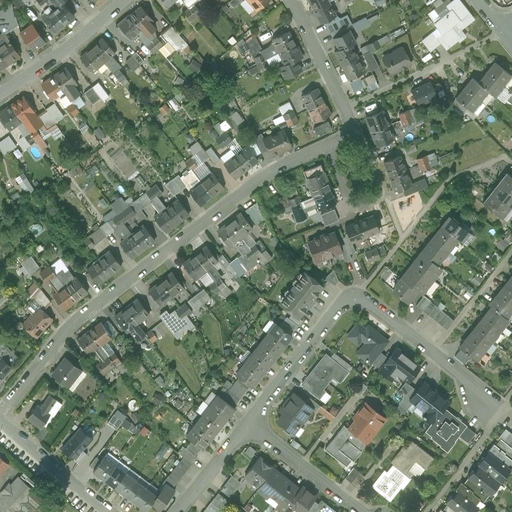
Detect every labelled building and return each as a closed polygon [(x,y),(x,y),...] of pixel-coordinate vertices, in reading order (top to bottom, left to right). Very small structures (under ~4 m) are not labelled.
[(74,16),(61,1),(62,0),(51,0),(57,7),(53,11),(64,24),(74,16)] [(181,0),(189,8),(193,4),(192,3),(196,0),(181,0)] [(247,0),(256,10),(268,0),(247,0)] [(327,0),(308,0),(314,9),(329,2),(327,0)] [(448,0),(445,0),(433,10),(438,15),(448,7),(447,6),(451,3),(448,0)] [(455,0),(451,3),(447,6),(448,7),(452,11),(434,25),(444,36),(439,41),(445,49),(457,40),(458,41),(465,36),(460,29),(473,19),(457,0),(455,0)] [(329,2),(314,9),(321,23),(325,21),(326,23),(334,20),(332,17),(335,15),(329,2)] [(200,13),(193,4),(189,8),(196,17),(200,13)] [(152,20),(140,6),(129,15),(141,29),(150,40),(158,49),(163,45),(163,44),(164,42),(159,36),(157,37),(156,36),(154,28),(149,23),(152,20)] [(12,7),(4,12),(3,10),(0,12),(0,29),(2,32),(5,32),(17,24),(12,7)] [(196,17),(189,8),(184,12),(192,20),(196,17)] [(64,24),(53,11),(47,16),(45,13),(41,17),(54,33),(64,24)] [(141,29),(129,15),(118,25),(130,39),(137,32),(141,29)] [(346,16),(339,23),(342,29),(347,26),(351,24),(346,16)] [(364,17),(352,24),(355,31),(368,24),(364,17)] [(339,23),(328,29),(331,34),(342,29),(339,23)] [(44,42),(32,25),(20,33),(33,50),(44,42)] [(187,45),(171,26),(161,34),(175,50),(179,47),(182,50),(187,45)] [(342,29),(331,34),(333,39),(349,31),(347,26),(342,29)] [(150,40),(141,29),(137,32),(140,35),(138,36),(145,45),(150,40)] [(275,44),(262,51),(263,53),(266,59),(279,53),(295,44),(289,31),(272,39),(275,44)] [(349,31),(333,39),(339,50),(334,52),(341,66),(342,66),(358,57),(351,44),(355,42),(349,31)] [(9,42),(4,35),(1,34),(0,35),(0,57),(6,65),(19,56),(10,44),(11,43),(10,42),(9,42)] [(430,34),(421,41),(430,52),(439,45),(430,34)] [(254,36),(245,43),(249,50),(258,43),(254,36)] [(386,36),(360,49),(363,55),(370,51),(389,41),(386,36)] [(114,53),(102,39),(91,49),(103,63),(113,73),(117,69),(118,70),(120,67),(111,56),(114,53)] [(158,49),(150,40),(145,45),(153,53),(155,51),(158,49)] [(245,43),(238,47),(243,54),(249,50),(245,43)] [(295,44),(279,53),(285,65),(280,67),(285,78),(301,70),(296,60),(302,57),(295,44)] [(260,45),(250,52),(254,58),(263,53),(262,51),(260,45)] [(401,48),(394,52),(393,53),(389,55),(388,55),(384,57),(383,58),(384,59),(383,59),(385,64),(386,64),(387,65),(386,67),(390,73),(391,74),(392,73),(393,73),(398,71),(398,70),(400,69),(406,67),(405,66),(409,64),(410,63),(408,63),(406,58),(407,57),(402,48),(401,48)] [(103,63),(91,49),(81,58),(93,72),(103,63)] [(158,49),(155,51),(160,58),(163,55),(158,49)] [(370,51),(363,55),(371,71),(379,67),(370,51)] [(143,61),(136,52),(131,56),(139,65),(143,61)] [(263,53),(254,58),(257,64),(266,59),(263,53)] [(131,56),(125,61),(133,70),(139,65),(131,56)] [(358,57),(342,66),(348,78),(354,76),(356,79),(363,76),(361,72),(364,70),(358,57)] [(251,59),(244,63),(247,68),(254,64),(251,59)] [(266,59),(257,64),(259,69),(269,64),(266,59)] [(511,75),(495,62),(486,73),(502,86),(511,75)] [(66,68),(54,77),(64,92),(72,103),(80,98),(73,87),(76,84),(66,68)] [(118,70),(117,69),(113,73),(120,82),(125,78),(118,70)] [(120,82),(113,73),(108,77),(116,85),(120,82)] [(486,73),(478,83),(488,91),(494,96),(502,86),(486,73)] [(372,75),(361,80),(364,87),(376,81),(372,75)] [(54,77),(42,85),(52,100),(64,92),(54,77)] [(478,83),(472,78),(464,88),(480,101),(488,91),(478,83)] [(105,92),(97,82),(91,86),(99,97),(105,92)] [(430,83),(412,91),(418,105),(436,97),(431,86),(430,83)] [(431,86),(436,97),(436,99),(446,95),(441,86),(438,83),(431,86)] [(91,87),(83,93),(92,104),(100,98),(91,87)] [(480,101),(464,88),(455,99),(467,108),(472,111),(480,101)] [(318,89),(301,97),(307,110),(324,101),(318,89)] [(33,113),(23,98),(11,106),(21,121),(29,133),(34,129),(35,129),(41,124),(42,124),(37,117),(34,113),(33,113)] [(467,108),(455,99),(451,103),(463,113),(467,108)] [(324,101),(307,110),(314,123),(331,114),(324,101)] [(72,103),(67,106),(73,115),(78,112),(72,103)] [(62,117),(54,105),(46,110),(54,123),(62,117)] [(21,121),(11,106),(0,113),(0,115),(9,129),(16,124),(21,121)] [(417,107),(408,110),(411,116),(416,114),(420,113),(417,107)] [(46,110),(37,117),(42,124),(41,124),(46,132),(56,125),(54,123),(46,110)] [(285,113),(283,114),(286,120),(295,116),(292,110),(285,113)] [(382,111),(378,112),(378,110),(368,113),(369,116),(366,117),(371,132),(372,132),(388,125),(382,111)] [(408,110),(398,114),(400,120),(411,116),(408,110)] [(416,114),(411,116),(413,122),(414,125),(420,123),(416,114)] [(237,125),(230,116),(226,119),(233,128),(237,125)] [(295,116),(286,120),(288,125),(298,121),(295,116)] [(411,116),(400,120),(403,126),(413,122),(411,116)] [(29,133),(21,121),(16,124),(24,136),(29,133)] [(328,121),(313,128),(316,135),(331,128),(328,121)] [(413,122),(403,126),(405,132),(415,128),(414,125),(413,122)] [(388,125),(372,132),(377,145),(393,139),(388,125)] [(216,139),(220,136),(213,127),(208,131),(214,140),(216,139)] [(41,138),(35,129),(34,129),(29,133),(35,141),(41,138)] [(264,139),(263,139),(268,150),(270,156),(290,147),(286,137),(284,138),(281,131),(264,139)] [(232,140),(226,132),(220,136),(227,144),(232,140)] [(35,141),(29,133),(24,136),(30,145),(35,141)] [(261,133),(253,137),(261,153),(268,150),(263,139),(264,139),(261,133)] [(227,144),(220,136),(216,139),(222,148),(227,144)] [(15,147),(8,137),(3,140),(10,150),(15,147)] [(46,146),(41,138),(35,141),(41,149),(46,146)] [(10,150),(3,140),(0,142),(0,149),(3,155),(10,150)] [(197,142),(187,149),(193,156),(195,155),(202,163),(203,162),(209,157),(197,142)] [(414,144),(404,148),(406,154),(416,150),(414,144)] [(247,146),(235,155),(246,169),(257,160),(247,146)] [(215,165),(223,159),(215,149),(208,155),(215,165)] [(246,169),(235,155),(225,164),(235,177),(246,169)] [(427,155),(416,159),(419,165),(429,161),(427,155)] [(400,156),(384,162),(390,177),(405,170),(400,156)] [(198,166),(191,158),(186,162),(191,169),(192,171),(198,166)] [(436,158),(429,161),(431,166),(438,163),(436,158)] [(429,161),(419,165),(421,171),(431,167),(431,166),(429,161)] [(192,171),(200,181),(211,173),(203,162),(202,163),(198,166),(192,171)] [(330,190),(320,164),(303,171),(307,184),(308,184),(313,197),(330,190)] [(192,171),(191,169),(189,170),(187,171),(186,170),(182,173),(183,175),(181,176),(180,177),(186,185),(186,186),(200,205),(212,196),(211,196),(200,181),(192,171)] [(405,170),(390,177),(395,191),(397,190),(398,192),(403,191),(402,188),(411,184),(405,170)] [(22,172),(14,177),(24,193),(31,188),(22,172)] [(223,187),(212,172),(211,173),(200,181),(211,196),(223,187)] [(511,177),(510,176),(506,172),(498,182),(511,193),(511,177)] [(180,177),(178,174),(171,180),(179,191),(186,186),(186,185),(180,177)] [(424,178),(411,184),(402,188),(403,191),(405,196),(428,187),(424,178)] [(168,189),(162,181),(157,185),(163,193),(168,189)] [(511,203),(511,193),(498,182),(490,193),(509,208),(511,203)] [(157,185),(151,189),(157,197),(158,197),(163,193),(157,185)] [(157,197),(151,189),(146,192),(153,201),(157,197)] [(296,190),(286,194),(286,195),(288,200),(298,196),(296,190)] [(330,190),(313,197),(301,202),(305,212),(317,207),(318,210),(324,208),(325,210),(331,208),(330,206),(336,203),(330,190)] [(146,192),(134,202),(140,210),(151,202),(153,201),(146,192)] [(509,208),(490,193),(482,202),(501,217),(509,208)] [(286,195),(277,198),(281,209),(290,206),(288,200),(286,195)] [(298,196),(288,200),(290,206),(300,202),(298,196)] [(110,206),(117,215),(130,205),(123,197),(110,206)] [(166,208),(158,197),(157,197),(153,201),(151,202),(160,213),(154,217),(157,220),(154,221),(161,230),(163,228),(166,232),(177,223),(166,208)] [(189,214),(178,200),(166,208),(177,223),(189,214)] [(253,202),(243,209),(254,224),(264,218),(253,202)] [(300,202),(290,206),(284,208),(287,214),(292,212),(296,222),(307,217),(305,212),(301,202),(300,202)] [(130,205),(117,215),(123,223),(133,216),(136,214),(130,205)] [(334,209),(320,215),(324,226),(338,220),(334,209)] [(252,229),(241,214),(230,223),(241,237),(252,229)] [(117,215),(107,222),(113,230),(114,230),(123,223),(117,215)] [(372,215),(358,221),(365,238),(379,232),(372,215)] [(133,216),(123,223),(127,229),(137,221),(133,216)] [(461,223),(453,217),(452,218),(450,216),(442,226),(457,238),(461,241),(468,231),(460,224),(461,223)] [(358,221),(344,227),(348,235),(351,243),(352,243),(365,238),(358,221)] [(113,230),(107,222),(104,224),(100,228),(106,236),(113,230)] [(127,229),(123,223),(114,230),(118,236),(123,237),(124,237),(125,239),(120,243),(131,258),(143,249),(132,235),(127,229)] [(241,237),(230,223),(219,232),(222,235),(219,237),(222,242),(225,239),(230,246),(234,243),(242,254),(245,252),(249,248),(241,237)] [(155,240),(144,226),(132,235),(143,249),(155,240)] [(457,238),(442,226),(432,238),(448,250),(457,238)] [(100,228),(88,237),(95,245),(106,237),(106,236),(100,228)] [(334,232),(324,236),(323,235),(320,236),(329,257),(341,252),(342,252),(339,246),(334,232)] [(351,243),(348,235),(342,238),(345,244),(349,254),(355,252),(352,243),(351,243)] [(329,257),(320,236),(317,238),(318,239),(308,243),(315,262),(329,257)] [(95,245),(88,237),(83,241),(90,250),(95,245)] [(448,250),(432,238),(421,252),(437,265),(448,251),(448,250)] [(90,250),(83,241),(79,244),(85,253),(90,250)] [(266,249),(259,241),(255,244),(262,252),(266,249)] [(85,253),(79,244),(74,248),(80,257),(85,253)] [(262,252),(255,244),(249,248),(256,257),(262,252)] [(349,254),(345,244),(339,246),(342,252),(341,252),(345,261),(351,259),(349,254)] [(218,262),(206,246),(195,255),(206,270),(218,262)] [(72,262),(62,248),(55,252),(60,258),(66,267),(66,266),(72,262)] [(256,257),(249,248),(245,252),(252,260),(256,257)] [(376,248),(370,251),(374,261),(380,258),(376,248)] [(262,252),(256,257),(259,261),(269,253),(266,249),(262,252)] [(370,251),(364,253),(368,263),(374,261),(370,251)] [(121,266),(110,252),(98,261),(109,275),(121,266)] [(252,260),(245,252),(242,254),(241,255),(248,263),(252,260)] [(437,265),(421,252),(412,264),(432,279),(441,268),(437,265)] [(25,253),(17,258),(21,263),(28,257),(25,253)] [(206,270),(195,255),(183,264),(185,267),(183,269),(188,275),(190,273),(193,277),(192,277),(194,279),(206,270)] [(252,260),(248,263),(241,255),(238,257),(245,267),(236,274),(238,276),(254,264),(252,260)] [(28,257),(21,263),(25,268),(34,261),(30,256),(28,257)] [(218,261),(224,268),(229,264),(223,257),(218,261)] [(238,257),(229,264),(236,274),(245,267),(238,257)] [(88,292),(76,277),(74,278),(68,270),(69,270),(66,266),(66,267),(60,258),(50,266),(56,274),(76,301),(88,292)] [(40,268),(34,261),(25,268),(30,275),(40,268)] [(109,275),(98,261),(87,269),(98,283),(109,275)] [(236,274),(229,264),(224,268),(231,278),(236,274)] [(432,279),(412,264),(400,278),(416,290),(420,294),(432,279)] [(76,301),(56,274),(50,266),(49,265),(40,273),(47,282),(48,281),(57,292),(53,295),(64,310),(76,301)] [(333,269),(325,278),(334,285),(338,280),(333,269)] [(304,271),(279,303),(292,313),(298,318),(308,304),(310,306),(314,301),(312,299),(323,286),(304,271)] [(184,288),(172,272),(160,281),(172,296),(172,297),(184,288)] [(226,286),(219,277),(214,281),(221,290),(226,286)] [(416,290),(400,278),(395,284),(396,286),(392,290),(393,293),(396,295),(399,295),(407,302),(416,290)] [(160,281),(149,290),(151,293),(149,294),(154,301),(156,299),(160,305),(172,296),(160,281)] [(221,290),(214,281),(209,285),(216,294),(221,290)] [(36,283),(27,292),(34,297),(41,289),(36,283)] [(511,289),(505,284),(497,294),(511,306),(511,289)] [(34,297),(32,299),(44,309),(50,302),(41,289),(34,297)] [(210,298),(203,289),(197,294),(204,303),(210,298)] [(197,294),(188,301),(195,309),(204,303),(197,294)] [(511,308),(511,306),(497,294),(489,305),(491,306),(505,317),(511,308)] [(423,296),(416,305),(423,311),(430,302),(423,296)] [(32,299),(25,307),(33,314),(39,308),(42,311),(44,309),(32,299)] [(149,314),(138,299),(126,308),(137,323),(149,314)] [(430,302),(423,311),(427,315),(435,305),(430,302)] [(192,312),(185,303),(180,307),(186,316),(187,316),(192,312)] [(435,305),(427,315),(432,318),(440,309),(435,305)] [(505,317),(491,306),(483,317),(499,329),(507,319),(505,317)] [(186,316),(180,307),(175,311),(182,320),(186,316)] [(39,308),(33,314),(30,315),(28,318),(28,321),(24,325),(36,336),(41,329),(44,329),(45,327),(45,325),(48,322),(48,323),(52,319),(42,311),(39,308)] [(137,323),(126,308),(114,317),(126,332),(129,329),(137,340),(145,334),(137,323)] [(440,309),(432,318),(437,322),(444,313),(440,309)] [(182,320),(175,311),(168,316),(165,312),(159,316),(176,338),(180,336),(178,334),(178,329),(185,324),(182,320)] [(298,318),(292,313),(288,318),(297,325),(298,326),(302,321),(298,318)] [(444,313),(437,322),(442,326),(449,317),(449,316),(444,313)] [(186,316),(182,320),(185,324),(186,324),(188,327),(193,324),(187,316),(186,316)] [(288,318),(286,317),(283,321),(294,330),(297,325),(288,318)] [(449,317),(442,326),(446,329),(453,320),(449,317)] [(499,329),(483,317),(475,327),(491,339),(499,329)] [(294,330),(283,321),(279,326),(290,335),(294,330)] [(111,336),(100,322),(89,331),(100,345),(111,336)] [(387,341),(368,326),(365,329),(358,323),(348,336),(357,344),(361,339),(369,345),(360,356),(370,363),(370,362),(379,352),(387,341)] [(279,326),(275,324),(268,334),(283,346),(291,336),(290,335),(279,326)] [(162,335),(155,326),(151,330),(157,338),(162,335)] [(491,339),(475,327),(467,337),(483,350),(491,339)] [(151,330),(146,334),(152,342),(157,338),(151,330)] [(100,345),(89,331),(88,331),(77,339),(88,354),(92,352),(100,362),(97,365),(103,374),(115,365),(108,356),(100,345)] [(283,346),(268,334),(264,338),(262,336),(260,339),(256,337),(254,339),(260,344),(276,356),(283,346)] [(483,350),(467,337),(459,347),(461,348),(470,355),(475,359),(483,350)] [(0,380),(19,358),(0,341),(0,380)] [(276,356),(260,344),(252,354),(268,366),(269,364),(270,364),(272,361),(276,356)] [(470,355),(461,348),(455,356),(464,363),(470,355)] [(420,367),(397,349),(380,370),(387,376),(392,369),(408,382),(420,367)] [(120,360),(113,352),(108,356),(115,365),(115,364),(120,360)] [(379,352),(370,362),(375,366),(383,355),(379,352)] [(268,366),(252,354),(244,364),(260,376),(261,374),(262,374),(264,371),(268,366)] [(336,362),(325,354),(302,384),(319,398),(324,391),(322,390),(333,376),(339,382),(347,372),(346,370),(336,362)] [(75,364),(65,357),(65,358),(52,374),(52,375),(68,387),(81,370),(75,364)] [(90,368),(80,357),(75,364),(81,370),(85,373),(90,368)] [(350,365),(339,357),(336,362),(346,370),(350,365)] [(260,376),(244,364),(236,373),(236,374),(239,376),(250,385),(251,386),(252,386),(260,376)] [(206,367),(197,370),(200,377),(209,373),(206,367)] [(250,385),(239,376),(235,381),(246,390),(250,385)] [(225,379),(221,385),(227,388),(231,382),(225,379)] [(246,390),(235,381),(232,386),(243,394),(246,390)] [(362,383),(354,392),(359,396),(366,386),(362,383)] [(411,388),(406,384),(398,394),(403,398),(411,388)] [(442,398),(426,385),(423,390),(420,387),(416,392),(410,400),(412,402),(418,406),(420,405),(427,410),(423,415),(425,417),(425,416),(432,422),(443,409),(448,403),(442,398)] [(243,394),(232,386),(228,390),(230,392),(239,399),(243,394)] [(224,387),(218,395),(223,400),(226,396),(230,392),(228,390),(224,387)] [(411,388),(403,398),(411,404),(412,402),(410,400),(416,392),(411,388)] [(239,399),(230,392),(226,396),(236,403),(239,399)] [(306,402),(295,393),(283,408),(286,410),(278,420),(291,431),(297,425),(299,426),(312,408),(313,407),(306,402)] [(41,407),(37,404),(27,418),(40,428),(43,424),(50,414),(47,412),(56,399),(50,394),(41,407)] [(223,400),(218,395),(209,405),(226,419),(235,408),(233,407),(223,400)] [(236,403),(226,396),(223,400),(233,407),(236,403)] [(320,406),(310,398),(306,402),(313,407),(312,408),(316,411),(320,406)] [(385,419),(365,403),(358,411),(360,413),(348,429),(365,442),(366,443),(366,442),(364,441),(372,430),(375,431),(385,419)] [(226,419),(209,405),(201,415),(218,429),(226,419)] [(465,426),(443,409),(432,422),(426,430),(433,436),(432,437),(443,445),(446,441),(450,444),(458,435),(465,426)] [(123,420),(114,414),(107,423),(116,429),(123,420)] [(218,429),(201,415),(194,426),(211,439),(218,429)] [(49,429),(43,424),(40,428),(36,433),(43,438),(49,429)] [(143,436),(148,429),(142,425),(138,432),(143,436)] [(348,429),(343,425),(325,448),(346,465),(351,459),(353,461),(361,450),(359,449),(365,442),(348,429)] [(211,439),(194,426),(186,436),(191,440),(201,448),(203,449),(211,439)] [(475,433),(465,426),(458,435),(467,442),(475,433)] [(81,428),(62,449),(78,463),(97,442),(81,428)] [(505,429),(498,438),(501,440),(503,441),(510,433),(505,429)] [(511,434),(510,433),(503,441),(507,445),(511,439),(511,434)] [(201,448),(191,440),(188,444),(198,452),(201,448)] [(503,441),(501,440),(496,447),(493,444),(488,451),(491,454),(491,453),(507,466),(511,461),(511,462),(511,448),(511,449),(507,445),(503,441)] [(412,442),(403,453),(400,451),(390,462),(393,464),(404,473),(414,461),(424,469),(432,458),(412,442)] [(198,452),(188,444),(185,448),(195,456),(198,452)] [(185,448),(182,446),(177,452),(191,464),(196,457),(195,456),(185,448)] [(507,466),(491,453),(491,454),(486,460),(483,457),(477,464),(480,467),(481,467),(496,479),(497,479),(500,474),(503,476),(509,468),(510,470),(511,469),(507,466)] [(95,470),(94,471),(104,479),(115,464),(105,456),(101,461),(95,470)] [(0,457),(0,473),(8,464),(0,457)] [(96,457),(89,466),(95,470),(101,461),(96,457)] [(274,469),(260,458),(245,477),(259,488),(274,469)] [(125,472),(115,464),(104,479),(114,487),(125,472)] [(393,464),(385,474),(382,472),(372,485),(390,499),(400,486),(402,487),(409,477),(404,473),(393,464)] [(496,479),(481,467),(480,467),(476,473),(472,470),(467,478),(469,479),(486,492),(490,487),(492,489),(498,481),(500,483),(501,482),(497,479),(496,479)] [(353,468),(345,478),(351,482),(359,472),(353,468)] [(281,478),(273,471),(275,469),(274,469),(259,488),(257,490),(267,498),(266,499),(275,507),(276,507),(294,484),(283,475),(281,478)] [(180,478),(172,471),(168,476),(176,482),(176,483),(180,478)] [(136,480),(125,472),(114,487),(125,495),(136,480)] [(359,472),(351,482),(356,486),(364,476),(359,472)] [(176,482),(168,476),(163,482),(165,484),(166,483),(172,488),(176,482)] [(239,481),(231,476),(227,480),(237,488),(239,481)] [(18,477),(10,485),(8,483),(0,492),(2,494),(0,496),(0,511),(38,511),(47,511),(52,507),(36,494),(37,493),(18,477)] [(486,492),(469,479),(464,485),(461,483),(455,490),(458,492),(459,492),(475,505),(479,508),(480,509),(484,504),(481,501),(487,494),(490,496),(490,495),(486,492)] [(146,488),(136,480),(125,495),(135,503),(146,488)] [(237,488),(227,480),(224,485),(233,493),(237,488)] [(172,488),(166,483),(165,484),(156,495),(157,496),(151,504),(159,510),(175,490),(172,488)] [(302,486),(300,489),(294,484),(276,507),(282,511),(285,511),(291,505),(299,511),(304,511),(313,501),(316,497),(302,486)] [(233,493),(224,485),(220,490),(229,497),(233,493)] [(156,495),(146,488),(135,503),(145,511),(151,504),(157,496),(156,495)] [(475,505),(459,492),(458,492),(454,498),(450,496),(445,503),(448,505),(456,511),(472,511),(476,507),(478,508),(479,508),(475,505)] [(227,500),(218,493),(214,497),(223,505),(227,500)] [(223,505),(214,497),(210,502),(220,510),(223,505)] [(418,500),(410,510),(412,511),(416,511),(423,504),(418,500)] [(335,511),(324,503),(321,507),(313,501),(304,511),(335,511)] [(217,511),(220,510),(210,502),(206,507),(212,511),(217,511)]
